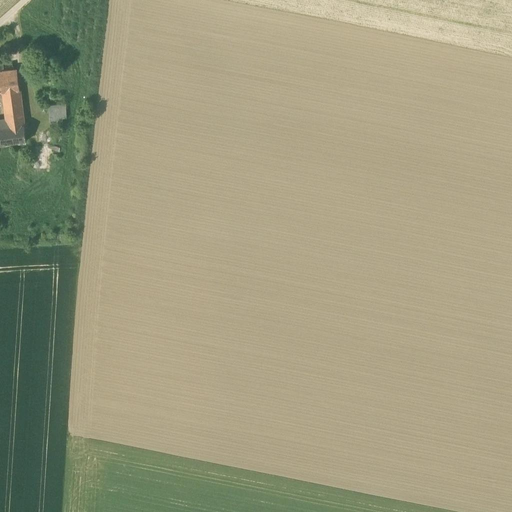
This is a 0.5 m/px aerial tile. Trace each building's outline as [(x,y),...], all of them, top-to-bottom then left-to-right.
[(38,84),(56,84),(56,69),(38,69),(38,84)] [(0,92),(3,92),(20,90),(17,71),(3,72),(0,72),(0,92)] [(38,84),(38,105),(56,104),(56,84),(38,84)] [(3,92),(3,99),(20,97),(20,90),(3,92)] [(4,102),(7,126),(24,124),(21,100),(4,102)] [(49,105),(50,126),(59,126),(62,126),(62,119),(66,118),(65,104),(49,105)] [(7,126),(0,127),(0,144),(26,141),(24,124),(7,126)]
